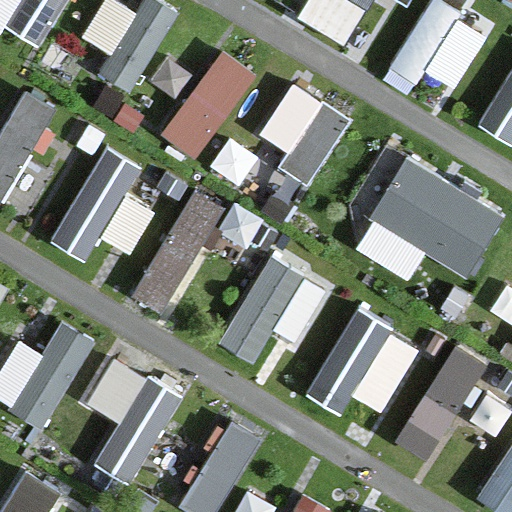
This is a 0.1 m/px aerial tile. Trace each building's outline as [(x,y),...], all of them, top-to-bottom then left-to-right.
[(61,0),(0,0),(0,14),(38,38),(61,0)] [(96,0),(86,23),(117,36),(133,0),(96,0)] [(139,80),(176,0),(135,0),(106,64),(139,80)] [(354,22),(358,0),(305,0),(303,11),(354,22)] [(426,0),(398,41),(452,79),(494,20),(465,0),(426,0)] [(198,142),(261,59),(223,31),(160,115),(198,142)] [(511,51),(480,108),(511,125),(511,51)] [(289,66),(265,118),(292,131),(282,153),(317,169),(351,95),(289,66)] [(31,73),(0,115),(0,177),(61,94),(31,73)] [(53,218),(86,239),(145,148),(111,127),(53,218)] [(426,237),(470,262),(508,195),(407,138),(355,230),(412,262),(426,237)] [(191,173),(136,281),(167,296),(222,188),(191,173)] [(130,232),(153,192),(128,178),(105,218),(130,232)] [(219,327),(253,348),(276,311),(298,325),(330,275),(275,239),(219,327)] [(0,293),(12,272),(0,264),(0,293)] [(355,290),(314,369),(381,404),(422,324),(355,290)] [(62,304),(17,402),(51,417),(96,319),(62,304)] [(0,358),(0,382),(13,390),(45,337),(22,323),(0,358)] [(456,327),(397,420),(428,440),(487,347),(456,327)] [(121,403),(98,449),(136,468),(184,376),(114,340),(90,387),(121,403)] [(186,489),(216,505),(263,417),(233,401),(186,489)] [(511,431),(485,480),(511,495),(511,431)] [(0,491),(0,511),(35,511),(59,470),(23,450),(0,491)] [(322,511),(333,489),(300,474),(283,511),(322,511)] [(411,511),(379,490),(364,511),(411,511)]
